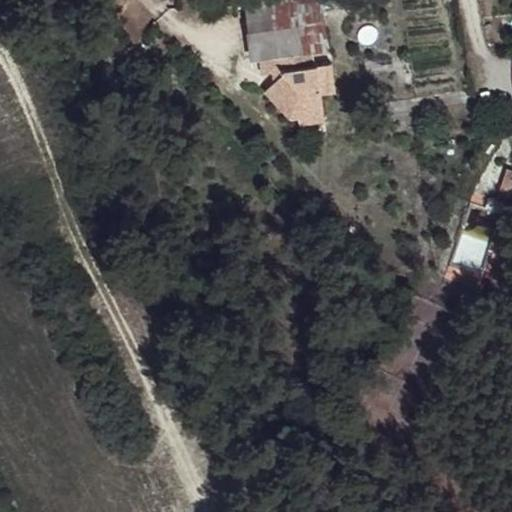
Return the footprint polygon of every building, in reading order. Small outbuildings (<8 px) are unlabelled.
[(321,0),(268,0),(245,3),(253,58),(260,57),(311,51),(328,49),(321,0)] [(311,51),(260,57),(262,74),(281,71),(286,77),(281,81),(279,78),(265,91),(290,118),(299,116),(324,113),(321,94),(320,88),(335,86),(332,63),(313,66),(311,51)] [(320,88),(321,94),(336,93),(335,86),(320,88)] [(324,113),(299,116),(300,124),(325,120),(324,113)] [(511,198),(511,169),(508,169),(500,195),(511,198)] [(502,214),(506,203),(488,197),(484,208),(502,214)]
